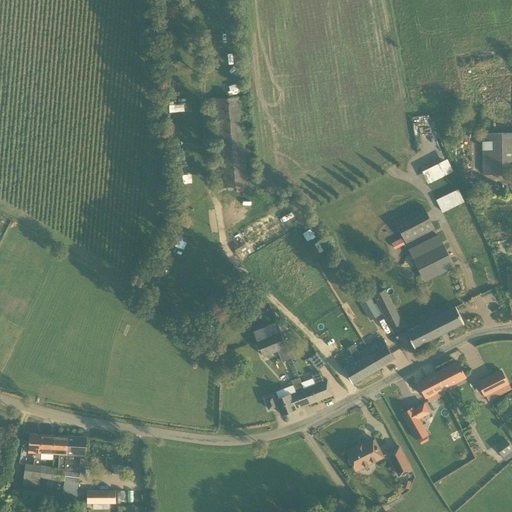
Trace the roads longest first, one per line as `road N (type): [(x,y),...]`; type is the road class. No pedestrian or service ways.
road 1 (unclassified): [(0,400),(211,443),(262,441),(458,343),(511,329)]
road 2 (track): [(355,397),(316,341),(231,259),(210,176)]
